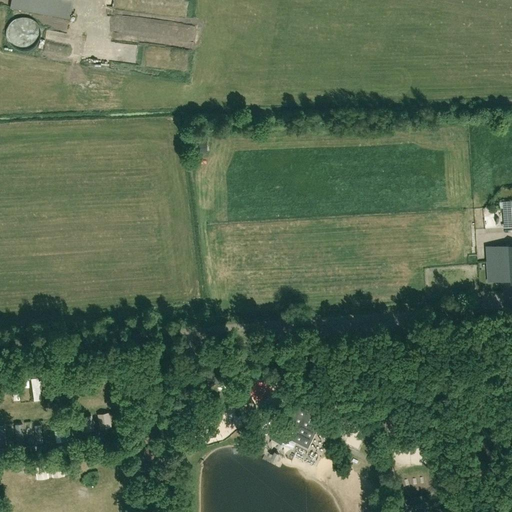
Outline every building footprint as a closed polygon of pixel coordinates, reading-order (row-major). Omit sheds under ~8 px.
[(73,0),(11,0),(10,8),(70,19),(73,0)] [(205,141),(190,146),(192,152),(207,147),(205,141)] [(491,222),(491,233),(511,232),(511,209),(507,210),(507,214),(499,215),(500,222),(491,222)] [(488,281),(511,279),(511,244),(486,246),(488,281)] [(207,367),(209,383),(217,382),(216,366),(207,367)] [(18,376),(12,377),(13,401),(20,401),(18,376)] [(39,377),(32,377),(34,402),(40,401),(39,377)] [(217,391),(237,391),(238,378),(218,377),(217,391)] [(71,397),(69,381),(60,382),(62,398),(71,397)] [(163,410),(164,399),(153,397),(152,408),(163,410)] [(97,414),(100,430),(112,428),(109,412),(97,414)] [(287,413),(274,439),(289,446),(291,441),(290,440),(288,436),(297,418),(287,413)] [(345,424),(326,415),(324,420),(309,413),(304,423),(307,425),(308,423),(316,427),(317,426),(332,434),(331,436),(337,439),(345,424)] [(160,426),(161,415),(151,414),(149,425),(160,426)] [(94,430),(92,415),(80,417),(83,432),(94,430)] [(61,420),(54,420),(56,445),(62,444),(61,420)] [(23,424),(16,425),(17,449),(24,449),(23,424)] [(156,442),(158,432),(149,431),(147,441),(156,442)] [(361,436),(353,450),(364,456),(371,442),(361,436)] [(154,458),(156,447),(145,445),(143,457),(154,458)] [(140,469),(150,471),(152,464),(142,462),(140,469)] [(66,481),(64,469),(57,471),(59,482),(66,481)] [(18,483),(28,482),(27,470),(17,471),(18,483)] [(150,476),(140,474),(138,481),(148,483),(150,476)]
